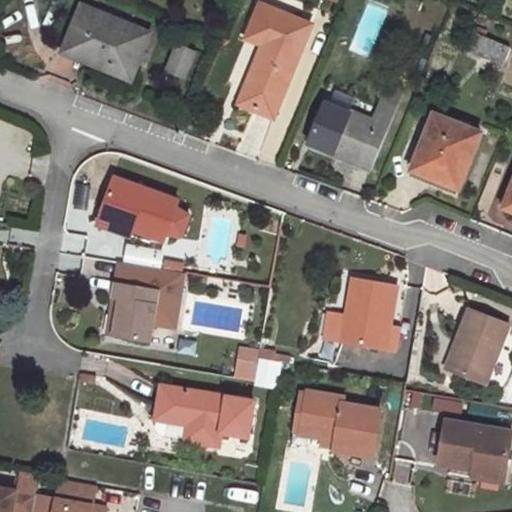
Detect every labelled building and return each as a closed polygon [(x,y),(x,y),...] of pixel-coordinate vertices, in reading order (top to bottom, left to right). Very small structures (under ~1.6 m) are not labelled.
[(311,25),(261,4),(247,38),(263,45),(240,103),(273,117),(311,25)] [(150,33),(82,5),(62,53),(100,68),(102,63),(133,76),(150,33)] [(511,47),(472,31),(464,50),(503,66),(511,47)] [(195,51),(179,45),(167,73),(184,79),(195,51)] [(388,83),(382,98),(398,105),(404,90),(388,83)] [(382,98),(373,121),(325,102),(308,144),(371,170),(398,105),(382,98)] [(481,133),(434,114),(412,171),(459,189),(481,133)] [(178,205),(179,202),(115,178),(98,224),(106,227),(109,216),(128,223),(124,234),(131,236),(134,230),(165,241),(166,237),(178,205)] [(182,239),(191,213),(178,205),(166,237),(182,239)] [(124,234),(128,223),(109,216),(106,227),(124,234)] [(175,330),(185,273),(120,263),(114,298),(120,299),(114,336),(150,342),(153,326),(175,330)] [(391,326),(397,286),(353,278),(346,316),(343,338),(342,342),(387,349),(387,345),(391,326)] [(114,336),(120,299),(114,298),(107,335),(114,336)] [(511,335),(511,337),(505,334),(509,325),(470,309),(447,368),(486,384),(500,347),(511,352),(511,335)] [(343,338),(346,316),(330,314),(326,335),(343,338)] [(396,347),(399,327),(391,326),(387,345),(396,347)] [(278,385),(282,364),(261,361),(258,382),(278,385)] [(250,423),(254,401),(162,386),(155,429),(159,434),(165,436),(220,445),(222,431),(224,419),(250,423)] [(373,456),(381,410),(344,403),(345,399),(308,393),(307,395),(304,414),(298,413),(292,443),(307,446),(309,436),(323,438),(336,441),(335,446),(334,450),(373,456)] [(304,414),(307,395),(301,394),(298,413),(304,414)] [(461,412),(462,398),(433,397),(432,411),(461,412)] [(248,435),(250,423),(224,419),(222,431),(248,435)] [(505,476),(511,436),(511,431),(446,420),(439,464),(472,470),(471,477),(482,479),(483,472),(505,476)] [(504,483),(505,476),(483,472),(482,479),(504,483)] [(107,511),(108,508),(94,505),(86,504),(89,485),(60,479),(57,499),(37,495),(33,511),(107,511)] [(94,505),(97,486),(89,485),(86,504),(94,505)] [(0,511),(12,511),(17,491),(0,488),(0,511)] [(33,511),(37,495),(17,491),(12,511),(33,511)]
